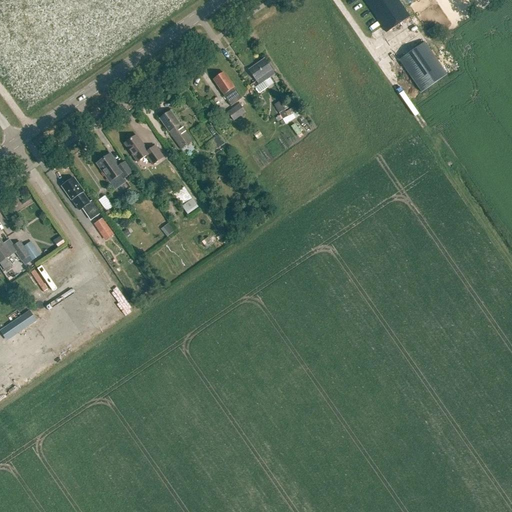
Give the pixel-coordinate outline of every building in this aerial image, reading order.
[(363,0),(386,33),(410,17),(397,0),(363,0)] [(416,43),(424,39),(417,27),(409,31),(416,43)] [(385,44),(392,54),(398,51),(391,40),(385,44)] [(424,43),(399,60),(421,93),(447,75),(424,43)] [(256,81),(261,78),(264,82),(274,75),(272,71),(272,70),(264,59),(249,70),(256,81)] [(222,93),(223,94),(223,95),(231,106),(242,99),(234,88),(224,73),(213,80),(219,89),(219,90),(221,93),(222,93)] [(285,108),(282,101),(275,104),(279,111),(285,108)] [(239,104),(227,113),(233,121),(245,113),(239,104)] [(169,132),(170,131),(173,135),(172,135),(181,149),(191,141),(170,112),(166,115),(164,115),(162,117),(161,118),(160,119),(169,132)] [(146,156),(153,165),(163,158),(155,146),(148,151),(136,135),(124,144),(137,162),(146,156)] [(207,144),(213,152),(224,144),(218,136),(207,144)] [(110,154),(96,164),(109,183),(114,190),(126,182),(124,179),(132,173),(125,162),(119,166),(110,154)] [(72,200),(79,210),(80,209),(82,208),(89,203),(89,202),(82,193),(84,192),(74,178),(62,187),(72,201),(72,200)] [(175,194),(183,206),(189,214),(200,207),(194,199),(186,187),(175,194)] [(109,210),(116,207),(110,196),(103,200),(109,210)] [(89,203),(82,208),(90,220),(101,213),(92,200),(89,202),(89,203)] [(102,218),(94,224),(102,236),(111,230),(102,218)] [(169,225),(162,231),(167,237),(174,231),(169,225)] [(60,236),(53,241),(58,248),(65,243),(60,236)] [(0,240),(0,261),(1,263),(11,256),(16,252),(12,247),(14,246),(9,240),(3,245),(0,240)] [(20,242),(12,247),(22,261),(29,256),(32,260),(41,255),(31,241),(23,247),(20,242)] [(29,256),(22,261),(25,266),(32,260),(29,256)] [(1,330),(8,341),(41,319),(34,308),(1,330)]
